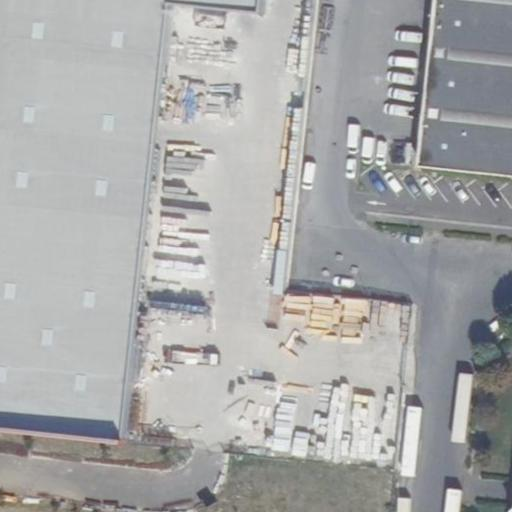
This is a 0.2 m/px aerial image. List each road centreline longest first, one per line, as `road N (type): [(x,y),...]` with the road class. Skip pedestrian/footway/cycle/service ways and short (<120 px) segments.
road 1 (unclassified): [(446,267),(342,255),(327,244),(348,0)]
road 2 (unclassified): [(446,267),(426,511)]
